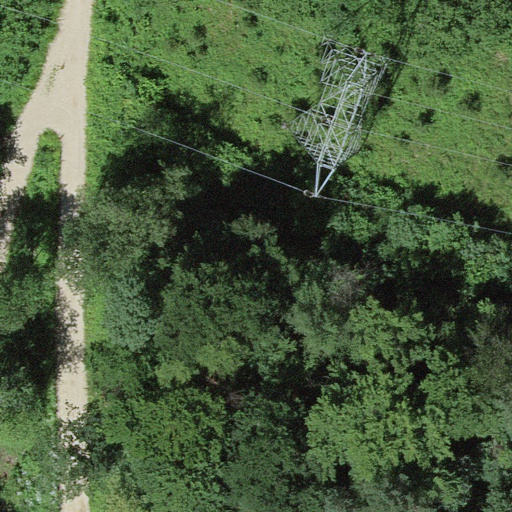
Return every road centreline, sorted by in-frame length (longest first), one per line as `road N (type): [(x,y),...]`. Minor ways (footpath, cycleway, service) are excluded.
road 1 (track): [(69,39),(71,511)]
road 2 (track): [(0,217),(69,39)]
